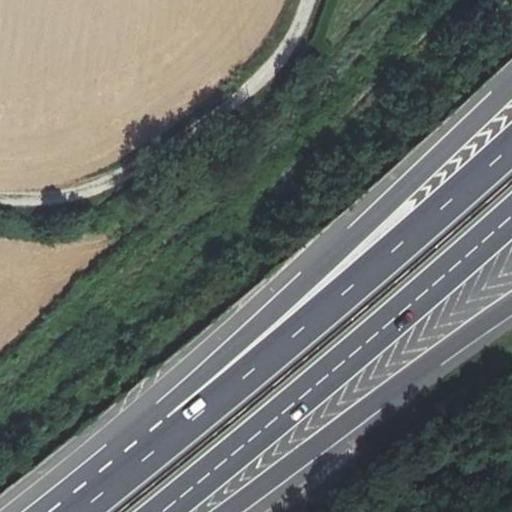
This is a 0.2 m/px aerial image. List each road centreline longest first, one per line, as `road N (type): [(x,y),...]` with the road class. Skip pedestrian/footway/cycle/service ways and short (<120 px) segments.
road 1 (motorway): [(511,86),(205,373),(179,430)]
road 2 (motorway): [(164,511),(511,216)]
road 3 (motorway): [(511,144),(179,430)]
road 4 (track): [(309,0),(296,43),(260,77),(124,173),(53,194),(0,190)]
road 5 (motorway): [(228,511),(511,306)]
road 6 (motorway): [(179,430),(77,511)]
